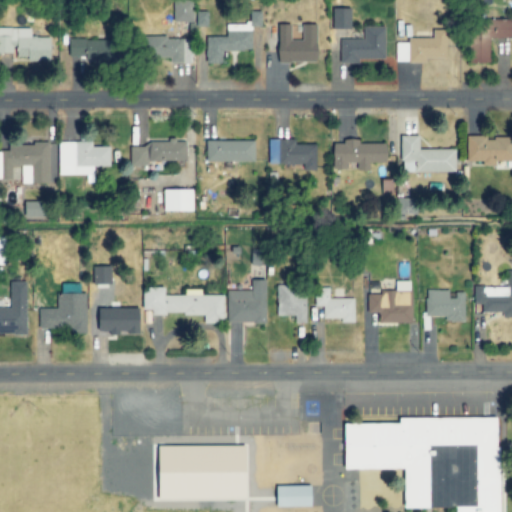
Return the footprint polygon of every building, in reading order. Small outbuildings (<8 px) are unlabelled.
[(174,22),(193,22),(192,0),(182,0),(173,0),(174,22)] [(349,29),(350,9),(332,8),(331,29),(349,29)] [(466,63),(487,63),(487,39),(508,38),(507,19),(466,20),(466,63)] [(206,63),(225,63),(225,51),(252,51),(252,24),(226,24),(226,37),(206,37),(206,63)] [(279,63),(318,63),(317,24),(302,25),(303,40),(292,41),(291,24),(279,25),(279,63)] [(51,37),(30,37),(31,28),(0,27),(0,53),(15,54),(15,60),(50,60),(51,37)] [(382,27),(362,27),(362,39),(339,40),(340,62),(383,61),(382,27)] [(429,38),(405,38),(405,43),(393,43),(393,63),(423,62),(423,59),(442,59),(442,31),(429,31),(429,38)] [(170,64),(192,63),(192,37),(150,39),(151,59),(170,58),(170,64)] [(118,61),(118,41),(69,40),(69,60),(118,61)] [(415,136),(397,136),(397,173),(452,173),(451,150),(415,150),(415,136)] [(511,162),(510,139),(481,139),(481,136),(462,136),(462,162),(478,162),(478,166),(490,166),(490,162),(511,162)] [(296,139),(269,138),(268,164),(303,164),(303,170),(316,170),(316,143),(296,143),(296,139)] [(186,140),(149,139),(148,149),(146,149),(146,159),(186,161),(186,140)] [(255,140),(207,139),(206,160),(254,162),(255,140)] [(381,143),(355,144),(355,140),(339,140),(339,143),(328,144),(328,170),(347,170),(347,171),(366,171),(366,164),(382,164),(381,143)] [(57,175),(86,175),(86,183),(93,182),(92,167),(109,166),(108,146),(90,146),(90,141),(56,142),(57,175)] [(48,183),(48,144),(2,144),(2,179),(14,179),(14,166),(19,166),(19,183),(48,183)] [(145,146),(129,147),(129,166),(146,165),(145,146)] [(193,211),(193,189),(164,188),(164,210),(193,211)] [(411,198),(394,199),(395,215),(412,214),(411,198)] [(44,201),(25,201),(25,217),(45,217),(44,201)] [(111,283),(111,266),(93,266),(93,284),(111,283)] [(503,287),(478,287),(477,313),(499,313),(499,318),(511,318),(511,301),(511,270),(503,270),(503,287)] [(265,322),(265,279),(251,279),(251,290),(227,290),(227,323),(265,322)] [(410,322),(410,280),(396,281),(396,292),(367,292),(367,312),(377,312),(377,322),(410,322)] [(0,333),(26,333),(25,281),(10,281),(10,307),(0,307),(0,333)] [(304,323),(305,296),(298,296),(298,285),(276,284),(276,315),(294,315),(293,323),(304,323)] [(223,295),(201,295),(201,289),(185,289),(185,295),(166,295),(166,286),(144,286),(144,309),(152,309),(152,314),(205,314),(205,323),(223,323),(223,295)] [(353,298),(329,298),(329,287),(314,288),(314,305),(322,305),(322,318),(341,318),(341,323),(354,322),(353,298)] [(464,321),(464,292),(448,292),(448,290),(424,290),(425,316),(443,316),(443,321),(464,321)] [(38,328),(71,328),(71,332),(85,333),(86,293),(57,293),(57,308),(39,308),(38,328)] [(141,308),(99,307),(98,332),(140,333),(141,308)] [(341,423),(396,423),(396,416),(496,416),(497,511),(448,511),(448,508),(401,508),(401,470),(342,470),(341,423)] [(249,445),(160,445),(160,499),(249,498),(249,445)] [(313,485),(278,485),(278,507),(313,506),(313,485)]
